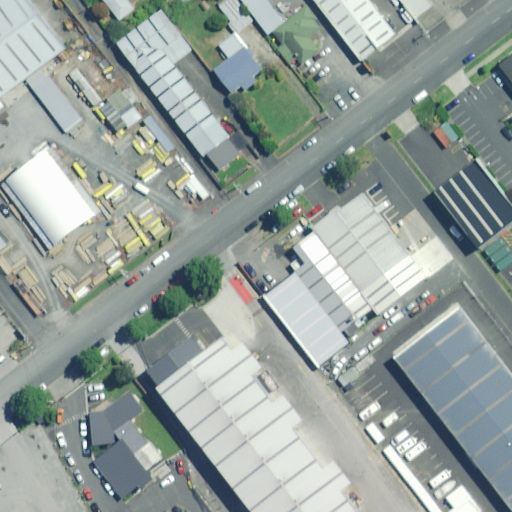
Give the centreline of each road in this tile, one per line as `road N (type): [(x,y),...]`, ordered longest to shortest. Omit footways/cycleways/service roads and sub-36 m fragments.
road 1 (unclassified): [(511,7),(0,401)]
road 2 (unknown): [(0,162),(34,144),(142,199),(243,300),(408,511)]
road 3 (unknown): [(233,511),(109,356),(45,299),(0,222)]
road 4 (unknown): [(231,224),(71,0)]
